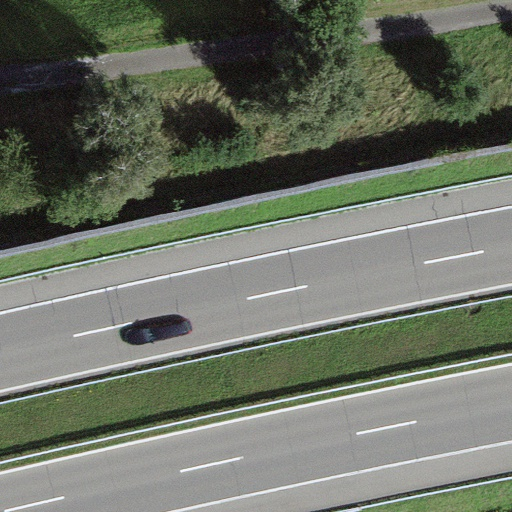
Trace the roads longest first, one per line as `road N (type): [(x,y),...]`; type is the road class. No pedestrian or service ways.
road 1 (motorway): [(511,247),(0,353)]
road 2 (track): [(0,84),(511,11)]
road 3 (motorway): [(18,511),(511,406)]
